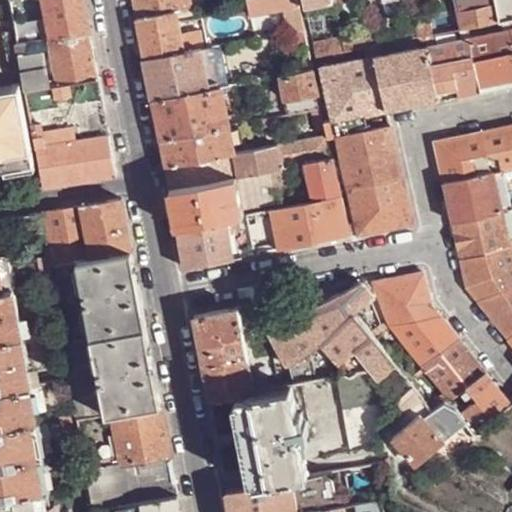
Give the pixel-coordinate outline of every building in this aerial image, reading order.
[(85,4),(84,0),(46,0),(52,30),(53,38),(90,31),(85,4)] [(134,0),(135,0),(138,18),(177,11),(192,8),(190,0),(134,0)] [(298,0),(247,0),(250,14),(285,8),(289,31),(305,28),(298,0)] [(304,0),(306,8),(336,2),(335,0),(304,0)] [(495,0),(457,0),(468,27),(500,21),(495,0)] [(511,0),(495,0),(500,21),(510,20),(511,19),(511,0)] [(146,59),(186,51),(182,33),(177,11),(138,18),(142,39),(146,59)] [(434,21),(416,24),(419,37),(436,33),(434,21)] [(308,40),(305,28),(289,31),(292,43),(308,40)] [(53,38),(52,30),(42,33),(42,30),(27,34),(28,42),(49,39),(53,38)] [(197,30),(182,33),(186,51),(201,48),(197,30)] [(372,30),(344,36),(345,40),(347,50),(374,45),(372,30)] [(511,30),(471,38),(480,92),(504,88),(511,86),(511,30)] [(95,54),(90,31),(53,38),(49,39),(56,79),(57,85),(99,77),(95,54)] [(471,38),(429,46),(436,88),(438,100),(462,96),(480,92),(471,38)] [(347,50),(345,40),(315,46),(317,56),(347,50)] [(28,42),(18,44),(20,57),(30,55),(28,42)] [(376,57),(385,97),(436,88),(429,46),(376,57)] [(210,89),(202,47),(201,48),(186,51),(146,59),(149,77),(154,99),(210,89)] [(27,90),(51,86),(50,80),(45,53),(30,55),(20,57),(27,90)] [(376,57),(323,67),(334,116),(335,121),(355,117),(387,110),(385,97),(376,57)] [(295,60),(298,72),(314,69),(311,58),(295,60)] [(322,107),(314,69),(298,72),(282,75),(283,81),(289,114),(322,107)] [(103,97),(99,77),(57,85),(51,86),(27,90),(37,147),(48,145),(110,134),(103,97)] [(0,153),(33,148),(20,85),(0,88),(0,153)] [(230,125),(222,87),(210,89),(154,99),(158,121),(161,138),(230,125)] [(438,100),(436,88),(385,97),(387,110),(388,110),(419,104),(438,100)] [(329,139),(338,137),(335,121),(334,116),(325,118),(328,135),(329,139)] [(335,121),(338,137),(358,133),(355,117),(335,121)] [(163,151),(166,165),(235,153),(230,125),(161,138),(163,151)] [(395,147),(391,126),(358,133),(338,137),(349,187),(402,177),(395,147)] [(511,126),(506,128),(481,132),(488,159),(497,157),(500,171),(500,172),(511,169),(511,126)] [(444,182),(491,173),(488,159),(481,132),(456,137),(436,141),(444,182)] [(113,150),(110,134),(48,145),(37,147),(45,187),(74,182),(91,178),(117,174),(113,150)] [(311,138),(316,161),(333,158),(329,139),(328,135),(311,138)] [(311,138),(278,144),(282,167),(287,166),(306,163),(316,161),(311,138)] [(168,175),(170,187),(231,176),(270,170),(282,167),(278,144),(245,149),(246,151),(235,153),(166,165),(168,175)] [(33,148),(0,153),(0,168),(35,162),(33,148)] [(488,159),(491,173),(494,172),(500,171),(497,157),(488,159)] [(314,201),(341,196),(340,188),(333,158),(316,161),(306,163),(314,201)] [(270,170),(275,195),(280,195),(279,187),(292,184),(287,166),(282,167),(270,170)] [(511,169),(500,172),(502,179),(504,179),(511,177),(511,169)] [(270,170),(231,176),(233,188),(239,187),(242,202),(236,203),(239,215),(272,210),(278,208),(275,195),(270,170)] [(502,211),(510,209),(504,179),(502,179),(500,172),(500,171),(494,172),(502,211)] [(453,221),(502,211),(494,172),(491,173),(444,182),(449,204),(453,221)] [(174,207),(178,227),(229,217),(234,216),(239,215),(236,203),(242,202),(239,187),(233,188),(231,176),(170,187),(174,207)] [(402,177),(349,187),(359,234),(412,224),(407,199),(402,177)] [(351,235),(341,196),(314,201),(278,208),(272,210),(273,215),(279,245),(280,249),(307,244),(351,235)] [(122,198),(82,205),(93,258),(131,250),(122,198)] [(82,205),(45,212),(55,265),(78,260),(93,258),(82,205)] [(273,215),(272,210),(239,215),(234,216),(235,221),(273,215)] [(457,243),(461,259),(511,250),(511,247),(511,242),(502,211),(453,221),(457,243)] [(40,213),(20,216),(25,243),(27,250),(46,247),(40,213)] [(279,245),(273,215),(235,221),(230,223),(235,253),(240,252),(279,245)] [(215,261),(236,257),(235,253),(230,223),(229,217),(178,227),(181,244),(186,267),(215,261)] [(0,219),(0,254),(9,253),(2,219),(0,219)] [(14,253),(27,250),(25,243),(12,245),(14,253)] [(280,249),(279,245),(240,252),(240,256),(280,249)] [(131,250),(93,258),(78,260),(107,414),(113,413),(161,404),(154,366),(138,285),(131,250)] [(511,250),(461,259),(467,287),(480,301),(511,289),(511,250)] [(13,289),(15,289),(9,253),(0,254),(0,269),(4,290),(13,289)] [(35,256),(40,284),(43,283),(53,281),(50,266),(48,254),(35,256)] [(78,260),(55,265),(67,335),(62,335),(78,419),(107,414),(78,260)] [(424,272),(374,282),(387,318),(389,324),(440,316),(430,303),(427,290),(424,272)] [(48,311),(58,309),(53,281),(43,283),(48,311)] [(376,301),(364,283),(359,282),(355,285),(352,288),(290,315),(278,320),(270,324),(268,326),(287,366),(288,367),(290,367),(292,366),(309,353),(323,343),(357,316),(372,305),(376,301)] [(0,339),(22,336),(13,289),(4,290),(0,291),(0,339)] [(498,324),(511,340),(511,339),(511,289),(480,301),(498,324)] [(285,298),(273,301),(278,320),(290,315),(285,298)] [(194,315),(211,399),(236,394),(254,391),(239,307),(194,315)] [(323,343),(339,362),(350,369),(383,344),(373,332),(369,327),(371,327),(357,316),(323,343)] [(448,325),(440,316),(389,324),(423,365),(460,339),(448,325)] [(0,339),(0,390),(31,385),(28,368),(22,336),(0,339)] [(460,339),(423,365),(430,375),(444,391),(453,402),(460,396),(468,388),(487,372),(470,352),(460,339)] [(397,363),(383,344),(350,369),(357,371),(369,369),(371,368),(374,368),(380,375),(397,363)] [(309,353),(292,366),(295,383),(314,379),(309,353)] [(423,365),(408,375),(415,385),(415,386),(430,375),(423,365)] [(37,367),(28,368),(31,385),(41,384),(37,367)] [(343,410),(374,404),(369,369),(357,371),(355,375),(349,376),(345,374),(337,375),(343,410)] [(487,372),(468,388),(478,401),(461,414),(467,421),(474,431),(511,404),(507,398),(496,384),(487,372)] [(293,383),(292,375),(278,377),(280,386),(291,384),(293,383)] [(31,385),(35,411),(46,410),(42,384),(41,384),(31,385)] [(251,471),(305,460),(301,435),(298,422),(291,384),(280,386),(274,387),(254,391),(236,394),(244,434),(251,471)] [(0,390),(0,426),(30,421),(37,420),(35,411),(31,385),(0,390)] [(400,402),(400,403),(409,411),(423,398),(415,386),(415,385),(403,393),(400,402)] [(432,413),(435,418),(449,406),(453,402),(444,391),(428,406),(432,413)] [(464,401),(460,396),(453,402),(449,406),(455,409),(464,401)] [(161,404),(113,413),(120,454),(122,464),(171,456),(167,435),(161,404)] [(350,451),(379,446),(374,404),(343,410),(350,451)] [(394,435),(417,462),(467,421),(461,414),(458,410),(455,409),(449,406),(435,418),(432,413),(427,417),(422,411),(394,435)] [(71,414),(64,416),(64,421),(68,423),(70,427),(70,429),(74,428),(71,414)] [(42,489),(49,488),(37,420),(30,421),(42,489)] [(305,420),(298,422),(301,435),(308,434),(305,420)] [(0,426),(0,496),(36,490),(42,489),(30,421),(0,426)] [(83,445),(86,470),(97,468),(95,459),(93,443),(83,445)] [(122,464),(120,454),(95,459),(97,468),(122,464)] [(171,456),(122,464),(129,505),(179,495),(171,456)] [(251,471),(253,486),(292,478),(308,475),(305,460),(251,471)] [(417,462),(407,470),(413,477),(423,469),(417,462)] [(94,511),(129,505),(122,464),(97,468),(86,470),(94,511)] [(303,511),(338,505),(331,471),(308,475),(292,478),(300,511),(303,511)] [(232,511),(300,511),(292,478),(253,486),(228,491),(231,507),(232,511)] [(0,511),(39,511),(36,490),(0,496),(0,511)] [(181,511),(181,506),(179,495),(129,505),(94,511),(181,511)] [(385,511),(381,500),(313,511),(385,511)]
